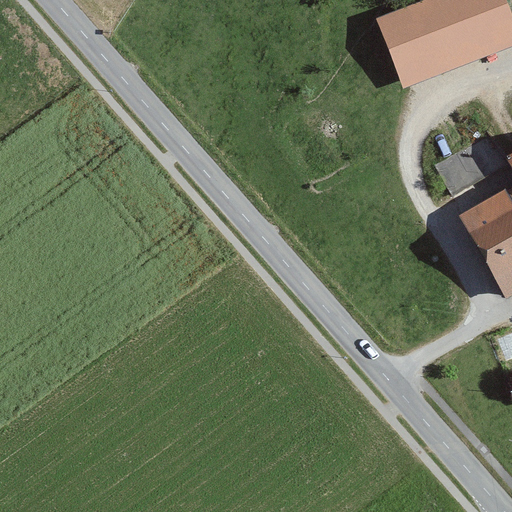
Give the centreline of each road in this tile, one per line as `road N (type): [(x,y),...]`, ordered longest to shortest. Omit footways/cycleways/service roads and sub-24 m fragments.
road 1 (tertiary): [(506,511),(58,0)]
road 2 (track): [(496,327),(408,163),(435,109),(511,77)]
